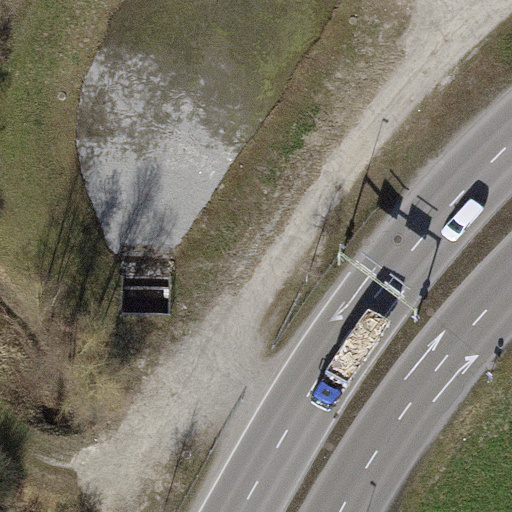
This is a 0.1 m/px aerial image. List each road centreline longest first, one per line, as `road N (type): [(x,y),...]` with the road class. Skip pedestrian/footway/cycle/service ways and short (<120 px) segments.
road 1 (track): [(212,391),(273,260),(444,55),(511,3)]
road 2 (secondary): [(511,143),(365,305),(241,511)]
road 3 (secondary): [(339,511),(435,370),(511,282)]
road 4 (track): [(212,391),(77,467),(0,451)]
